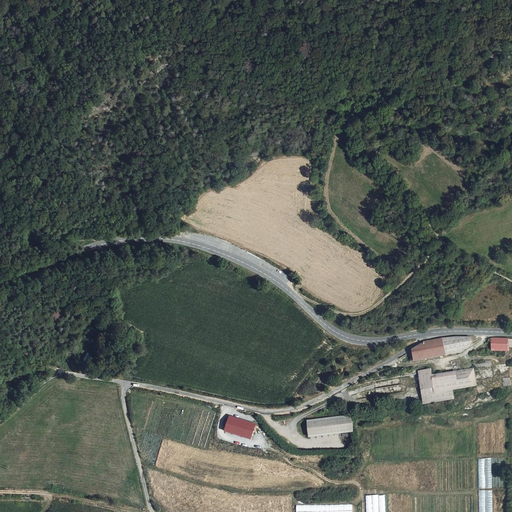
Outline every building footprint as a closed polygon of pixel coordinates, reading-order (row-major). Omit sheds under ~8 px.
[(460,353),(472,345),(471,338),(458,338),(445,339),(425,343),(413,351),(415,360),(460,353)] [(507,351),(507,338),(492,338),(491,351),(507,351)] [(476,386),(473,369),(433,375),(432,370),(419,372),(424,403),(455,398),(453,390),(476,386)] [(356,432),(353,416),(309,421),(311,437),(356,432)] [(258,425),(232,417),(228,432),(253,440),(258,425)] [(188,448),(181,474),(209,482),(215,465),(210,464),(212,457),(204,455),(202,459),(204,459),(203,463),(196,461),(199,452),(200,453),(201,449),(194,447),(193,450),(188,448)]
